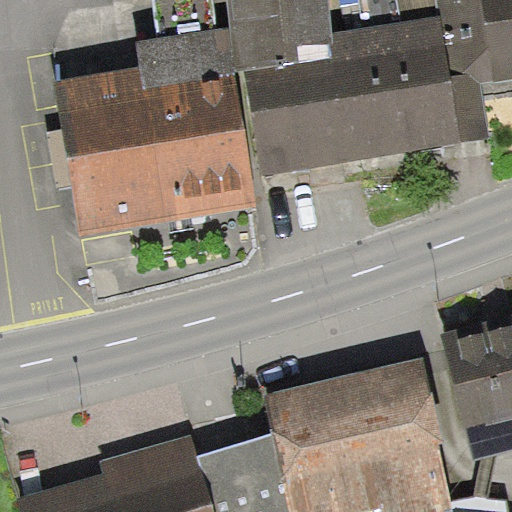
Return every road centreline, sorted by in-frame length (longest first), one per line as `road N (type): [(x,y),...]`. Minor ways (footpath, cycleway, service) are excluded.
road 1 (primary): [(511,217),(328,284),(39,361)]
road 2 (residential): [(39,361),(0,47)]
